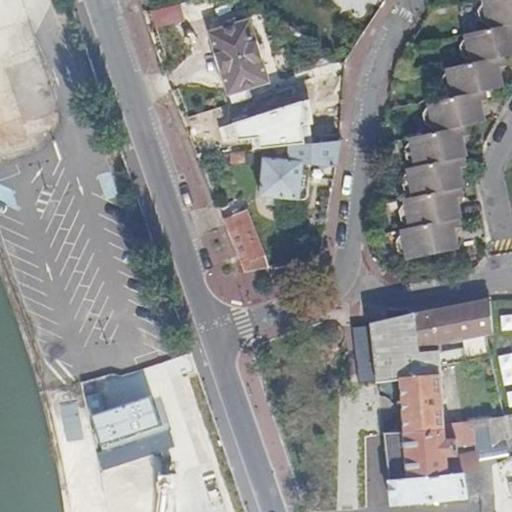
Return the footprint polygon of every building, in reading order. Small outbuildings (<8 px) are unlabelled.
[(511,0),(492,0),(484,2),(486,11),(480,13),(482,24),(490,28),(490,31),(511,26),(511,0)] [(250,23),(212,35),(218,54),(217,59),(221,74),(225,77),(234,106),(254,99),(251,90),(270,84),(255,37),(261,35),(256,23),(251,24),(250,23)] [(511,26),(490,31),(466,36),(468,46),(461,48),(463,58),(470,62),(472,65),(506,58),(511,56),(511,26)] [(0,43),(0,88),(44,77),(33,35),(0,43)] [(506,58),(472,65),(447,71),(449,79),(443,81),(445,92),(453,96),(453,98),(488,91),(505,88),(501,68),(508,67),(506,58)] [(0,99),(0,124),(57,107),(50,84),(0,99)] [(303,91),(216,119),(220,144),(252,138),(252,147),(307,137),(303,91)] [(488,91),(453,98),(429,104),(430,113),(423,115),(426,124),(435,130),(435,132),(467,125),(486,121),(483,102),(489,100),(488,91)] [(467,125),(435,132),(410,138),(412,149),(406,151),(408,161),(417,166),(417,168),(465,157),(468,156),(464,137),(469,135),(467,125)] [(312,180),(335,182),(341,143),(267,152),(263,199),(302,203),(310,200),(312,180)] [(465,157),(417,168),(408,171),(410,179),(403,181),(406,190),(414,196),(414,198),(463,188),(466,187),(461,167),(467,165),(465,157)] [(463,188),(414,198),(404,200),(406,209),(400,211),(403,221),(410,225),(410,229),(459,218),(463,217),(458,197),(465,196),(463,188)] [(254,263),(268,258),(249,213),(236,219),(254,263)] [(459,218),(410,229),(401,231),(403,239),(397,241),(399,252),(407,256),(408,260),(459,249),(455,228),(461,226),(459,218)] [(377,357),(380,384),(405,381),(442,377),(441,367),(492,357),(490,348),(456,355),(456,353),(441,356),(440,344),(488,335),(483,304),(419,318),(418,316),(373,325),(377,357)] [(80,384),(101,474),(136,466),(135,461),(170,453),(175,471),(195,466),(177,390),(178,390),(174,376),(188,372),(185,359),(80,384)] [(405,381),(408,434),(446,432),(445,425),(447,425),(442,377),(405,381)] [(74,407),(63,407),(65,437),(76,436),(74,407)] [(390,464),(392,482),(483,474),(481,463),(480,453),(492,452),(500,445),(511,440),(511,416),(503,418),(465,425),(465,422),(447,425),(445,425),(446,432),(408,434),(387,435),(390,464)] [(470,495),(483,493),(483,474),(392,482),(395,508),(470,501),(470,495)]
